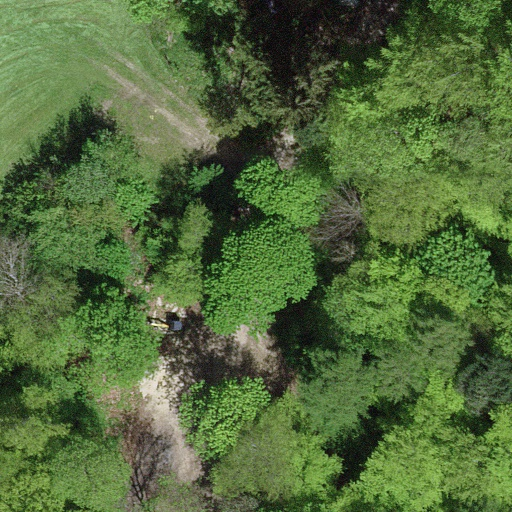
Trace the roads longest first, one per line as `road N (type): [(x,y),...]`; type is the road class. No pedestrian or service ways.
road 1 (track): [(402,0),(324,96),(248,247),(215,378),(206,511)]
road 2 (track): [(269,198),(231,125),(201,95),(104,23),(52,0)]
road 3 (track): [(232,305),(361,511)]
